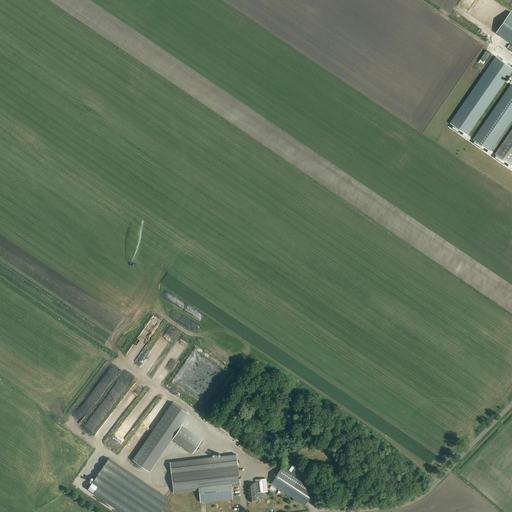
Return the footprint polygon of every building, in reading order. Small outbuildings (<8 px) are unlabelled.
[(498,31),(496,33),(506,40),(511,44),(511,14),(510,13),(509,14),(502,25),(498,30),(498,31)] [(469,136),(510,77),(511,78),(511,68),(498,58),(452,124),(469,136)] [(490,151),(511,119),(511,85),(474,140),(490,151)] [(511,131),(496,155),(511,165),(511,164),(511,131)] [(198,355),(210,367),(202,366),(201,371),(203,373),(208,374),(207,381),(214,382),(213,385),(216,383),(218,383),(219,381),(221,376),(222,374),(226,370),(216,359),(213,362),(206,354),(204,354),(201,351),(199,350),(198,355)] [(115,391),(123,382),(119,379),(112,388),(115,391)] [(67,409),(79,398),(74,392),(62,404),(67,409)] [(161,429),(167,435),(176,424),(170,419),(161,429)] [(130,422),(124,431),(130,436),(137,427),(130,422)] [(201,440),(181,427),(172,439),(193,453),(201,440)] [(145,464),(164,440),(157,434),(138,459),(145,464)] [(135,445),(140,448),(146,439),(141,436),(135,445)] [(125,450),(122,457),(128,460),(131,454),(125,450)] [(236,455),(202,459),(170,463),(174,493),(199,490),(200,502),(233,499),(231,486),(240,485),(236,455)] [(87,489),(121,511),(158,511),(168,498),(108,458),(87,489)] [(295,467),(292,472),(304,480),(307,475),(295,467)] [(272,483),(305,505),(315,490),(282,468),(272,483)] [(267,484),(268,484),(268,478),(257,480),(258,493),(268,492),(267,484)] [(257,492),(255,483),(247,484),(248,490),(250,501),(257,500),(256,492),(257,492)]
